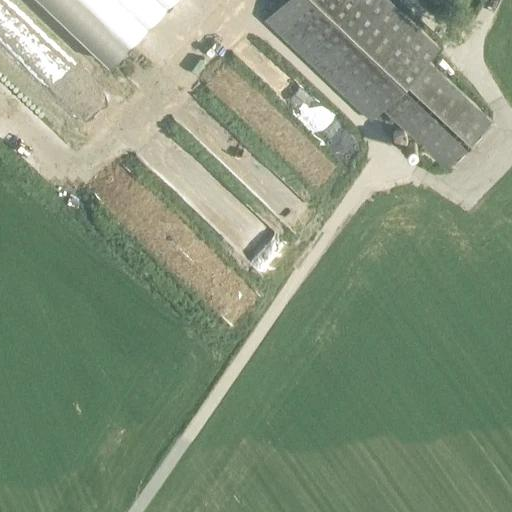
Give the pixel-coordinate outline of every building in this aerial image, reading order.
[(43,0),(107,60),(164,0),(43,0)] [(279,0),(264,16),(369,117),(381,105),(445,166),(489,120),(425,59),(437,46),(389,0),(279,0)] [(258,73),(340,150),(350,139),(268,63),(258,73)] [(175,110),(265,204),(283,186),(193,92),(175,110)] [(312,182),(330,163),(304,139),(287,158),(312,182)]
